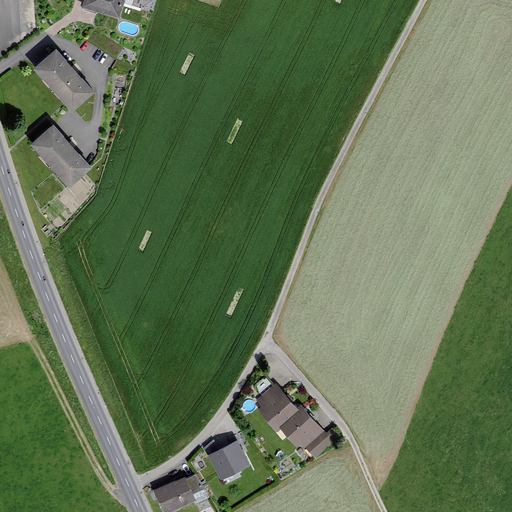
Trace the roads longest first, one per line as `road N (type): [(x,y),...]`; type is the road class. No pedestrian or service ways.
road 1 (track): [(267,346),(333,170),(422,0)]
road 2 (secondary): [(0,154),(45,290),(129,488)]
road 3 (residential): [(129,488),(198,442),(267,346),(349,433)]
road 4 (residential): [(0,69),(52,39),(103,69),(90,151)]
